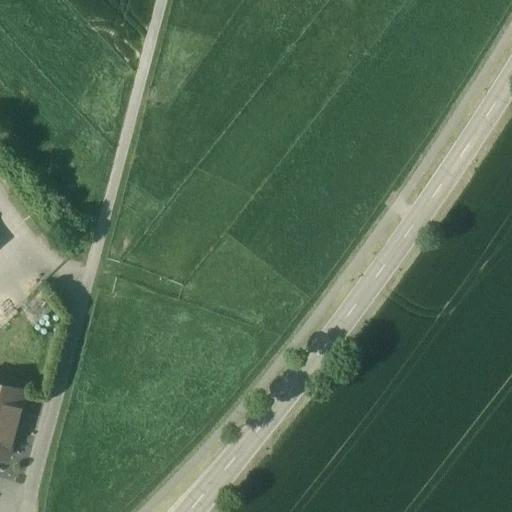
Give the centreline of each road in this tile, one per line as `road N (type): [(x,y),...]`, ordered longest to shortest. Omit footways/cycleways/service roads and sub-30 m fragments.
road 1 (tertiary): [(511,78),(348,317),(193,511)]
road 2 (track): [(102,228),(162,0)]
